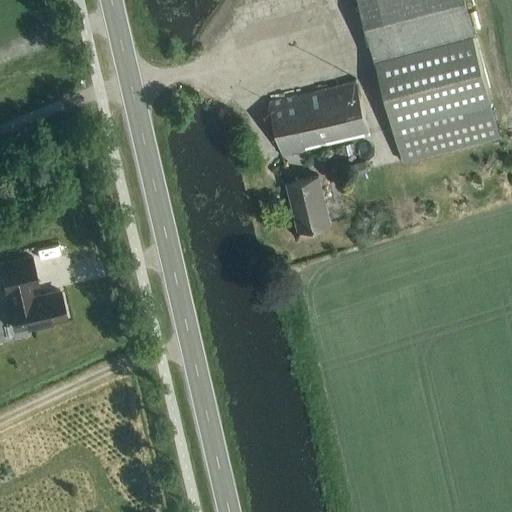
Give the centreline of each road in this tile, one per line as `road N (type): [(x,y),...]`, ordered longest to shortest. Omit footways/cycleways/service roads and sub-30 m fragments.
road 1 (primary): [(229,511),(111,0)]
road 2 (track): [(190,343),(0,423)]
